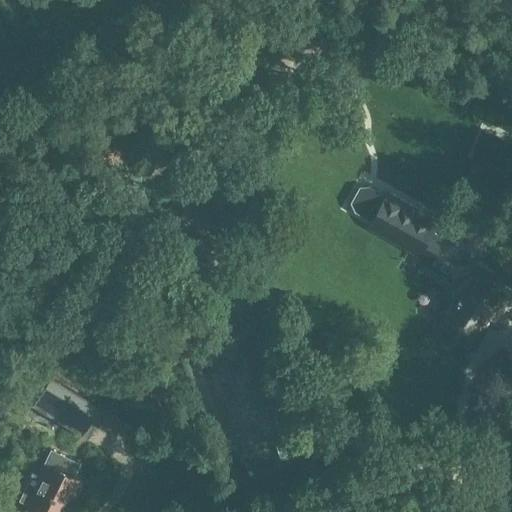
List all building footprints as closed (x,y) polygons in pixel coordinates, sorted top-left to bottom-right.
[(322,65),(310,76),(328,94),(333,89),(328,84),(335,78),(340,84),(352,74),(334,53),(321,64),(322,65)] [(511,149),(482,137),(471,162),(481,167),(484,160),(506,169),(511,154),(511,149)] [(439,223),(387,193),(367,228),(431,264),(445,240),(434,233),(439,223)] [(456,338),(465,344),(472,342),(482,324),(484,325),(492,312),(490,310),(497,298),(467,281),(443,324),(454,332),(456,338)] [(35,403),(84,433),(100,407),(50,377),(35,403)] [(39,479),(26,505),(40,511),(61,511),(66,504),(69,505),(80,482),(43,463),(36,477),(39,479)]
